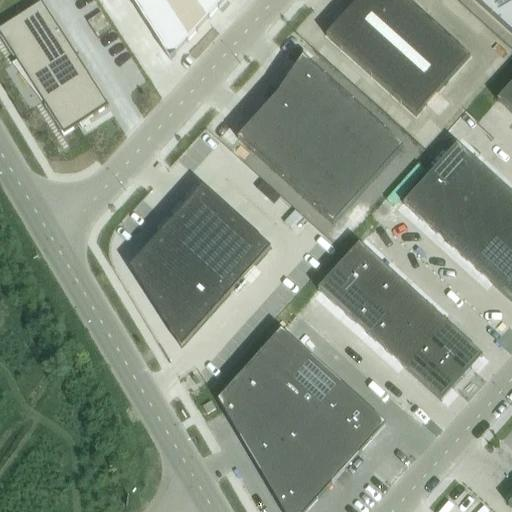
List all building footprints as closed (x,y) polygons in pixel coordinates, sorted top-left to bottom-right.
[(130,0),(144,21),(176,0),(130,0)] [(178,0),(176,0),(144,21),(171,62),(199,31),(178,0)] [(178,0),(199,31),(226,0),(178,0)] [(405,0),(360,0),(326,38),(416,119),(470,59),(405,0)] [(511,0),(473,0),(511,35),(511,0)] [(41,5),(0,31),(0,40),(16,65),(22,61),(44,102),(41,104),(64,140),(110,110),(41,5)] [(101,14),(88,23),(98,40),(112,31),(101,14)] [(308,64),(237,143),(334,230),(405,151),(308,64)] [(511,85),(498,101),(511,113),(511,85)] [(459,144),(432,174),(462,201),(489,171),(459,144)] [(489,171),(462,201),(477,215),(504,185),(489,171)] [(431,175),(405,204),(435,231),(462,201),(432,174),(431,175)] [(511,191),(504,185),(477,215),(492,228),(511,206),(511,191)] [(203,188),(142,256),(174,307),(162,320),(182,351),(272,251),(203,188)] [(462,201),(435,231),(450,245),(477,215),(462,201)] [(511,206),(492,228),(507,242),(511,235),(511,206)] [(477,215),(450,245),(465,258),(492,228),(477,215)] [(492,228),(465,258),(480,271),(507,242),(492,228)] [(511,246),(507,242),(480,271),(495,285),(511,265),(511,246)] [(358,246),(338,269),(372,299),(392,276),(358,246)] [(511,265),(495,285),(511,300),(511,265)] [(338,269),(317,292),(351,322),(372,299),(338,269)] [(392,276),(372,299),(389,316),(410,293),(392,276)] [(410,293),(389,316),(407,332),(428,309),(410,293)] [(372,299),(351,322),(369,339),(389,316),(372,299)] [(428,309),(407,332),(425,348),(446,325),(428,309)] [(389,316),(369,339),(386,355),(407,332),(389,316)] [(446,325),(425,348),(461,380),(482,357),(446,325)] [(255,361),(219,401),(240,439),(261,475),(282,511),(309,511),(333,486),(360,456),(387,426),(342,385),(312,359),(282,331),(255,361)] [(407,332),(386,355),(404,371),(425,348),(407,332)] [(425,348),(404,371),(440,403),(461,380),(425,348)]
